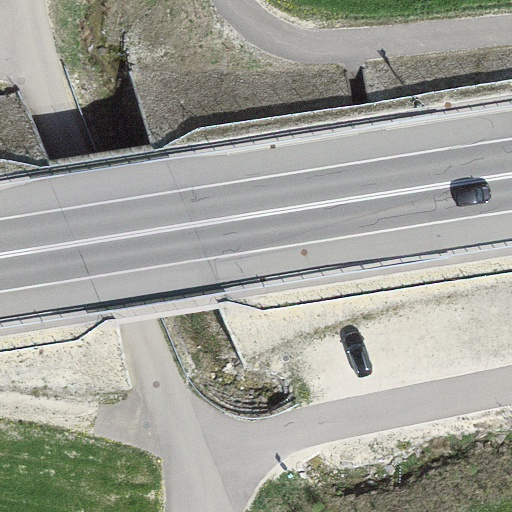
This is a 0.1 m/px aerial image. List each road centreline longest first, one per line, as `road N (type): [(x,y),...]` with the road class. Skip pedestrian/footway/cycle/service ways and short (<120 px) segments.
road 1 (unclassified): [(212,511),(82,151),(30,39),(29,0)]
road 2 (trunk): [(0,255),(511,174)]
